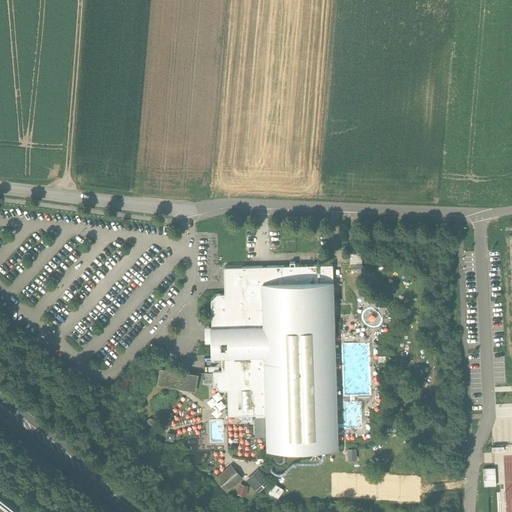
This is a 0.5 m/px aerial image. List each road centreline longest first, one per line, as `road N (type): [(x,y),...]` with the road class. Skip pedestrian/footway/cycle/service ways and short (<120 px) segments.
road 1 (residential): [(478,216),(186,211),(0,188)]
road 2 (track): [(79,0),(64,197)]
road 3 (secondary): [(0,402),(135,511)]
